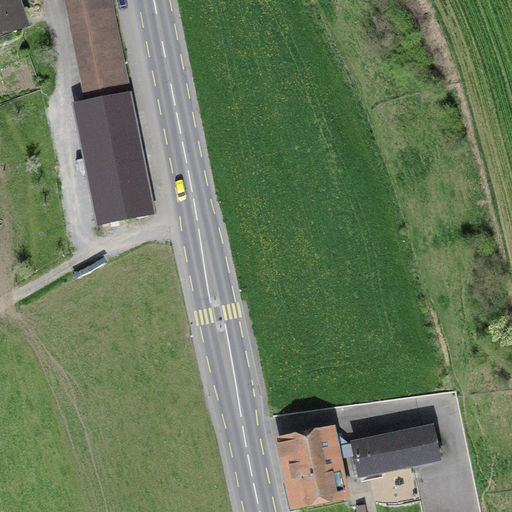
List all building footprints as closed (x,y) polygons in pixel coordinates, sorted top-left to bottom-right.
[(0,0),(0,42),(33,31),(21,0),(0,0)] [(64,0),(83,93),(130,83),(112,0),(64,0)] [(131,92),(72,103),(96,225),(155,213),(131,92)] [(358,480),(440,463),(433,427),(351,443),(358,480)] [(294,510),(350,502),(340,431),(284,439),(294,510)]
